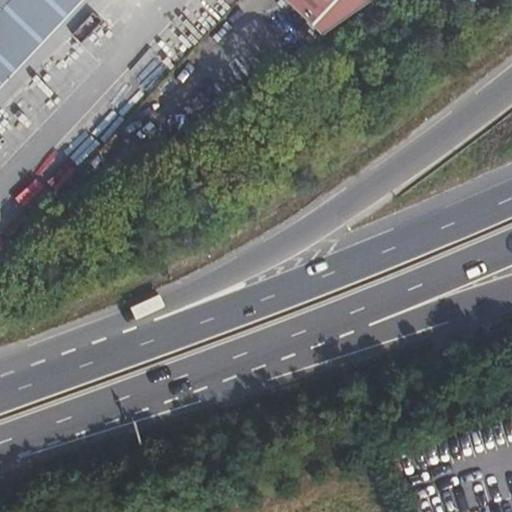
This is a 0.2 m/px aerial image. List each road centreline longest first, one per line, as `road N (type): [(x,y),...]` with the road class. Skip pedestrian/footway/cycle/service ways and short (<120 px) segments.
road 1 (trunk): [(511,86),(324,224),(87,362)]
road 2 (trunk): [(511,198),(87,362)]
road 3 (trunk): [(0,445),(302,332)]
road 4 (trunk): [(302,332),(511,246)]
road 5 (trunk): [(302,332),(511,276)]
